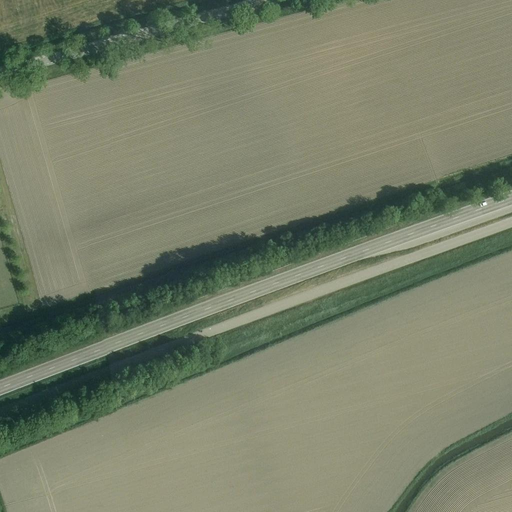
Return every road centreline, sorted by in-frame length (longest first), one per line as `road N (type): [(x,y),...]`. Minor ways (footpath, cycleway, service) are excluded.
road 1 (unclassified): [(0,412),(511,223)]
road 2 (secondary): [(0,388),(511,200)]
road 3 (unclassified): [(0,70),(269,0)]
